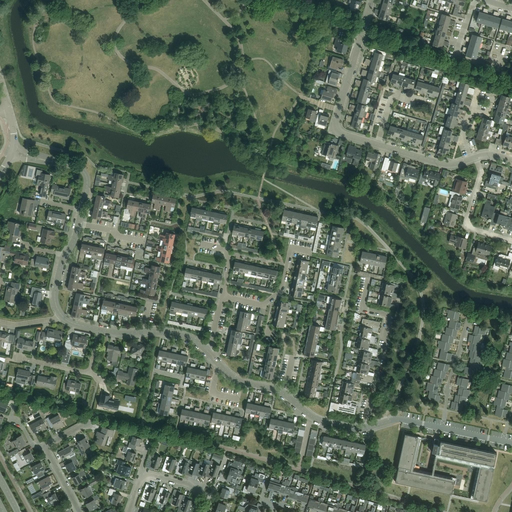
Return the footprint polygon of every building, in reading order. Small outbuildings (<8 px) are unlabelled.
[(344,0),(345,0),(347,1),(347,2),(350,4),(350,6),(358,9),(360,2),(354,0),(344,0)] [(465,0),(459,0),(455,16),(460,17),(461,14),(457,13),(460,5),(463,6),(465,0)] [(390,10),(392,5),(378,1),(377,3),(382,4),(381,7),(390,10)] [(480,26),(481,23),(485,9),(484,8),(482,13),(479,12),(475,24),(480,26)] [(387,21),(389,15),(374,11),(374,13),(379,15),(378,18),(387,21)] [(492,26),(496,12),(494,11),(492,16),(489,15),(486,25),(492,26)] [(497,28),(500,19),(497,18),(498,12),(496,12),(492,26),(497,28)] [(450,20),(451,17),(442,14),(440,19),(454,23),(455,21),(450,20)] [(505,30),(509,16),(507,15),(505,20),(502,19),(499,28),(505,30)] [(447,30),(448,27),(438,25),(437,30),(451,34),(452,32),(447,30)] [(444,41),(444,37),(435,35),(434,40),(448,44),(449,42),(444,41)] [(480,43),(482,37),(472,35),(471,38),(466,36),(466,39),(480,43)] [(345,53),(347,45),(343,44),(344,40),(336,38),(334,45),(338,47),(337,51),(345,53)] [(478,48),(480,43),(466,39),(465,41),(470,42),(469,45),(478,48)] [(442,45),(447,46),(448,44),(434,40),(432,45),(441,48),(442,45)] [(477,53),(478,48),(469,45),(468,48),(463,47),(462,49),(477,53)] [(385,56),(386,52),(371,48),(370,51),(373,52),(372,55),(374,55),(373,58),(381,60),(383,55),(385,56)] [(475,59),(477,53),(462,49),(462,51),(467,52),(466,56),(475,59)] [(343,60),(340,59),(333,57),(331,64),(329,64),(327,69),(332,71),(336,72),(338,66),(341,67),(343,60)] [(379,66),(381,60),(373,58),(372,60),(366,58),(365,61),(379,66)] [(378,71),(379,66),(365,61),(364,64),(370,66),(370,69),(378,71)] [(381,72),(378,71),(370,69),(369,71),(362,69),(361,72),(376,77),(379,77),(381,72)] [(338,77),(340,77),(341,78),(342,74),(336,72),(332,71),(328,83),(335,85),(337,80),(338,78),(337,78),(338,77)] [(375,82),(376,77),(361,72),(361,75),(367,77),(366,80),(375,82)] [(401,85),(404,77),(398,75),(395,86),(398,87),(398,84),(401,85)] [(406,89),(409,79),(404,77),(401,85),(404,86),(404,89),(406,89)] [(374,85),(375,82),(366,80),(364,79),(363,81),(356,79),(355,82),(370,87),(371,84),(374,85)] [(412,89),(415,80),(409,79),(406,89),(409,90),(409,88),(412,89)] [(468,87),(469,85),(457,81),(456,87),(459,88),(474,92),(475,89),(468,87)] [(369,89),(370,87),(355,82),(354,85),(361,87),(360,90),(368,92),(371,93),(372,90),(369,89)] [(426,93),(428,85),(423,83),(420,93),(422,94),(423,92),(426,93)] [(431,97),(434,86),(428,85),(426,93),(429,94),(428,96),(431,97)] [(437,96),(440,88),(434,86),(431,97),(433,98),(434,95),(437,96)] [(335,95),(335,93),(336,90),(327,87),(326,91),(323,90),(323,91),(321,90),(319,95),(322,95),(321,98),(331,101),(333,95),(335,95)] [(465,98),(466,96),(458,93),(455,92),(454,95),(457,96),(456,99),(471,103),(472,100),(465,98)] [(367,104),(369,98),(367,98),(352,93),(351,96),(358,98),(357,101),(367,104)] [(511,101),(509,100),(510,97),(500,94),(499,97),(501,97),(500,100),(509,103),(511,104),(511,102),(511,101)] [(508,106),(509,103),(500,100),(498,99),(497,102),(499,102),(498,105),(507,108),(510,109),(511,106),(508,106)] [(350,104),(349,107),(364,111),(366,106),(358,103),(357,106),(350,104)] [(466,111),(459,109),(460,106),(462,107),(463,106),(452,103),(452,104),(450,104),(449,107),(450,108),(450,109),(465,113),(466,111)] [(506,111),(507,108),(498,105),(497,105),(496,107),(498,108),(497,110),(506,113),(509,114),(509,112),(506,111)] [(367,112),(364,111),(349,107),(349,110),(355,112),(354,115),(363,117),(365,118),(367,112)] [(315,114),(316,111),(308,109),(306,118),(310,119),(309,121),(315,123),(318,115),(315,114)] [(325,126),(329,115),(322,113),(323,110),(319,109),(318,115),(315,123),(315,125),(318,126),(318,124),(325,126)] [(505,116),(506,113),(497,110),(495,110),(494,112),(496,113),(495,115),(495,116),(504,118),(507,119),(508,117),(505,116)] [(456,120),(457,117),(448,114),(447,120),(457,123),(458,120),(456,120)] [(503,121),(504,118),(495,116),(495,115),(494,115),(493,117),(494,118),(494,121),(492,120),(494,121),(503,124),(506,124),(506,122),(503,121)] [(492,120),(489,119),(481,117),(480,120),(482,120),(481,123),(490,125),(490,126),(493,127),(494,121),(492,120)] [(359,128),(361,122),(346,118),(345,121),(352,123),(351,126),(359,128)] [(457,125),(457,123),(447,120),(445,125),(453,128),(454,125),(457,125)] [(489,128),(490,126),(490,125),(481,123),(479,122),(478,125),(480,125),(479,128),(488,131),(491,132),(492,129),(489,128)] [(444,129),(444,127),(441,126),(438,133),(442,135),(453,138),(454,135),(451,135),(452,132),(444,129)] [(398,137),(401,129),(395,127),(392,138),(395,139),(396,136),(398,137)] [(487,134),(488,131),(479,128),(478,127),(477,130),(478,130),(478,133),(487,136),(490,137),(490,134),(487,134)] [(403,141),(406,130),(401,129),(398,137),(401,138),(401,140),(403,141)] [(414,144),(418,131),(413,129),(412,132),(409,140),(412,141),(412,144),(414,144)] [(409,140),(412,132),(406,130),(403,141),(406,142),(406,139),(409,140)] [(421,144),(424,133),(418,131),(414,144),(417,145),(417,143),(421,144)] [(486,139),(487,136),(478,133),(476,133),(475,135),(477,136),(476,138),(474,138),(488,142),(489,140),(486,139)] [(511,137),(511,134),(509,133),(508,136),(505,135),(502,146),(505,147),(505,145),(508,146),(511,137)] [(448,146),(449,143),(441,140),(439,146),(450,149),(450,146),(448,146)] [(338,146),(333,144),(332,145),(329,144),(330,143),(325,142),(321,154),(334,158),(338,146)] [(449,151),(450,149),(439,146),(437,145),(435,151),(437,151),(436,154),(442,156),(443,153),(446,154),(446,151),(449,151)] [(357,165),(362,151),(348,147),(346,155),(343,154),(341,160),(351,163),(353,157),(355,158),(353,164),(357,165)] [(381,155),(378,154),(374,153),(374,154),(368,153),(366,160),(371,162),(369,169),(377,171),(381,155)] [(388,160),(389,158),(385,157),(381,170),(385,171),(386,169),(397,172),(400,164),(388,160)] [(416,167),(409,165),(407,164),(405,169),(402,168),(399,178),(409,181),(409,178),(416,180),(419,170),(415,169),(416,167)] [(502,170),(494,168),(490,167),(488,172),(491,173),(490,177),(490,176),(490,177),(503,181),(504,178),(500,177),(502,170)] [(437,173),(425,170),(423,177),(426,178),(426,179),(432,181),(430,184),(436,186),(437,182),(438,182),(440,174),(437,173)] [(43,182),(40,193),(40,195),(45,196),(48,183),(50,175),(41,173),(40,177),(39,177),(38,181),(43,182)] [(121,186),(122,181),(108,177),(107,180),(113,181),(112,184),(121,186)] [(496,190),(498,183),(508,186),(509,183),(503,181),(490,177),(488,181),(486,181),(484,186),(496,190)] [(465,194),(466,191),(466,189),(465,189),(465,186),(466,187),(466,186),(467,182),(456,179),(453,190),(465,194)] [(53,184),(51,193),(54,193),(54,195),(63,197),(63,198),(68,200),(71,189),(56,186),(56,185),(53,184)] [(118,197),(120,192),(105,189),(105,191),(110,192),(110,196),(118,197)] [(459,209),(462,198),(459,196),(459,194),(450,191),(449,194),(453,195),(450,206),(459,209)] [(102,196),(97,195),(95,200),(110,203),(110,201),(105,200),(105,197),(102,196)] [(163,205),(165,196),(159,195),(156,209),(159,210),(160,204),(163,205)] [(176,199),(170,197),(167,211),(170,212),(170,211),(173,211),(174,207),(176,199)] [(32,212),(33,204),(34,200),(23,198),(20,214),(32,216),(33,212),(32,212)] [(131,215),(134,201),(128,200),(125,214),(131,215)] [(489,207),(491,201),(486,200),(481,216),(480,216),(487,218),(487,219),(487,217),(491,218),(493,212),(494,208),(489,207)] [(138,211),(140,202),(134,201),(131,215),(134,216),(135,210),(138,211)] [(149,213),(151,205),(145,203),(144,208),(142,218),(145,218),(146,213),(149,213)] [(102,211),(103,208),(94,206),(93,212),(107,215),(108,212),(102,211)] [(196,217),(198,208),(198,207),(195,207),(195,208),(192,208),(190,216),(196,217)] [(201,221),(202,219),(204,210),(201,209),(201,208),(198,207),(198,208),(196,217),(195,220),(201,221)] [(425,207),(420,221),(425,222),(430,208),(425,207)] [(453,227),(457,215),(453,214),(454,211),(444,208),(442,213),(447,214),(444,224),(453,227)] [(208,220),(210,210),(207,209),(207,211),(204,210),(202,219),(208,220)] [(64,224),(66,214),(49,211),(47,221),(64,224)] [(500,224),(504,212),(500,211),(499,214),(493,212),(491,218),(489,224),(495,226),(496,223),(499,224),(500,224)] [(220,222),(222,212),(219,212),(219,213),(215,213),(214,221),(220,222)] [(509,230),(511,218),(511,217),(506,216),(507,213),(504,212),(500,224),(504,226),(503,228),(509,230)] [(11,229),(8,240),(16,242),(16,241),(15,241),(16,236),(17,236),(18,233),(20,233),(22,224),(8,222),(7,228),(11,229)] [(244,236),(246,226),(243,226),(243,227),(240,227),(238,235),(244,236)] [(54,239),(55,232),(52,232),(52,231),(43,229),(42,238),(41,242),(50,244),(51,238),(54,239)] [(468,239),(467,239),(458,236),(458,237),(451,235),(449,242),(456,244),(455,246),(465,249),(468,239)] [(172,246),(174,240),(159,237),(159,240),(164,241),(164,244),(172,246)] [(493,247),(484,244),(484,243),(483,243),(482,243),(482,244),(479,243),(479,241),(479,240),(477,248),(474,247),(474,248),(473,248),(471,254),(468,253),(469,252),(468,252),(466,260),(475,263),(475,262),(473,262),(476,251),(479,252),(479,253),(480,253),(488,255),(487,257),(491,247),(493,247)] [(11,246),(5,245),(5,248),(0,246),(0,260),(4,261),(4,259),(8,260),(11,246)] [(96,259),(99,247),(93,246),(91,255),(91,258),(96,259)] [(102,260),(105,249),(99,247),(96,259),(102,260)] [(170,257),(171,251),(157,248),(156,251),(162,252),(161,255),(170,257)] [(21,255),(22,253),(10,251),(9,254),(16,256),(14,262),(27,265),(29,257),(21,255)] [(511,258),(511,253),(509,252),(508,257),(499,254),(497,259),(496,258),(493,268),(495,269),(496,265),(507,269),(509,262),(511,263),(511,258)] [(110,263),(112,254),(106,253),(103,265),(109,266),(110,263)] [(120,268),(123,257),(117,255),(115,264),(115,267),(120,268)] [(49,259),(37,257),(36,260),(31,259),(30,266),(35,267),(35,265),(43,267),(42,270),(47,271),(49,259)] [(126,269),(128,258),(123,257),(120,268),(126,269)] [(132,271),(134,259),(128,258),(126,269),(132,271)] [(307,265),(308,262),(298,259),(297,266),(309,268),(309,265),(307,265)] [(245,273),(247,263),(244,262),(244,264),(241,263),(239,271),(245,273)] [(257,275),(259,265),(256,265),(256,266),(253,266),(251,274),(257,275)] [(80,271),(81,268),(72,266),(71,272),(85,275),(86,273),(80,271)] [(308,271),(309,268),(297,266),(295,272),(305,274),(306,270),(308,271)] [(190,277),(192,267),(190,267),(189,268),(186,268),(184,279),(186,279),(187,279),(188,278),(188,277),(190,277)] [(196,279),(198,270),(195,270),(195,268),(192,267),(190,277),(189,280),(195,281),(196,279)] [(268,278),(271,268),(268,267),(267,269),(264,268),(263,276),(268,278)] [(344,270),(344,269),(332,267),(332,270),(330,270),(329,273),(341,275),(343,269),(344,270)] [(276,279),(278,271),(276,271),(273,270),(273,268),(271,268),(268,278),(274,279),(276,279)] [(202,280),(204,270),(201,269),(201,271),(198,270),(196,279),(202,280)] [(158,278),(159,273),(145,270),(144,272),(150,273),(149,277),(158,278)] [(214,282),(216,272),(213,272),(213,273),(210,273),(208,281),(214,282)] [(220,284),(222,275),(218,275),(219,273),(216,272),(214,282),(213,286),(216,286),(216,283),(220,284)] [(305,277),(305,274),(295,272),(294,277),(306,280),(307,277),(305,277)] [(340,281),(341,275),(329,273),(329,275),(331,276),(330,279),(340,281)] [(306,283),(306,280),(294,277),(293,283),(303,286),(304,282),(306,283)] [(78,283),(79,279),(70,278),(69,283),(83,286),(83,284),(78,283)] [(339,287),(340,282),(340,281),(330,279),(329,282),(327,281),(327,284),(339,287)] [(155,290),(156,284),(142,281),(142,283),(147,285),(146,288),(155,290)] [(398,288),(399,285),(386,282),(385,284),(385,282),(383,281),(382,283),(381,283),(383,283),(382,288),(393,290),(394,287),(398,288)] [(11,287),(8,287),(5,300),(9,301),(8,302),(9,302),(10,301),(14,302),(17,289),(19,289),(20,284),(12,282),(11,287)] [(302,288),(303,286),(293,283),(291,289),(304,292),(304,289),(302,288)] [(338,292),(339,287),(327,284),(326,287),(328,287),(327,291),(339,293),(338,292)] [(392,292),(393,290),(382,288),(381,294),(396,297),(397,293),(392,292)] [(39,307),(41,296),(42,293),(34,291),(31,305),(39,307)] [(84,298),(85,295),(76,293),(75,299),(89,302),(89,299),(84,298)] [(396,300),(396,297),(381,294),(380,299),(391,302),(391,299),(396,300)] [(341,300),(340,299),(331,298),(330,304),(341,306),(341,303),(341,300)] [(390,304),(391,302),(380,299),(379,304),(381,304),(381,306),(394,309),(395,305),(390,304)] [(107,310),(109,301),(103,300),(101,311),(107,312),(107,310)] [(176,311),(178,301),(175,300),(175,302),(172,301),(170,310),(169,313),(175,315),(176,311)] [(287,306),(288,303),(278,301),(277,307),(289,310),(289,307),(287,306)] [(123,316),(126,305),(120,303),(118,312),(118,315),(123,316)] [(188,314),(190,304),(187,303),(187,305),(184,304),(182,312),(188,314)] [(82,309),(82,306),(74,304),(72,310),(87,313),(87,310),(82,309)] [(340,309),(341,306),(330,304),(329,310),(339,312),(340,309)] [(200,316),(202,306),(199,306),(199,307),(195,307),(194,315),(200,316)] [(288,312),(289,310),(277,307),(275,313),(286,315),(286,312),(288,312)] [(338,315),(339,312),(329,310),(327,316),(338,318),(339,315),(338,315)] [(458,319),(459,315),(459,312),(448,310),(447,317),(450,318),(450,319),(456,320),(456,319),(458,319)] [(250,320),(252,314),(240,311),(240,315),(238,314),(237,317),(250,320)] [(285,318),(286,315),(275,313),(274,319),(286,322),(287,319),(285,318)] [(338,321),(338,318),(327,316),(326,322),(336,324),(337,321),(338,321)] [(250,326),(251,320),(250,320),(237,317),(237,320),(239,320),(238,323),(246,325),(250,326)] [(363,318),(361,325),(378,328),(380,322),(363,318)] [(286,324),(286,322),(274,319),(273,325),(283,327),(284,324),(286,324)] [(459,330),(460,326),(461,323),(456,322),(456,320),(450,319),(448,328),(457,330),(459,330)] [(336,327),(336,324),(326,322),(325,328),(336,330),(336,327)] [(324,327),(309,324),(309,328),(308,331),(319,333),(319,330),(323,331),(324,327)] [(378,332),(378,328),(361,325),(360,331),(371,333),(371,330),(378,332)] [(484,335),(486,328),(475,325),(473,333),(475,333),(474,334),(481,336),(481,334),(484,335)] [(456,337),(457,333),(457,330),(448,328),(446,327),(445,327),(444,330),(446,330),(445,334),(445,335),(454,337),(456,337)] [(60,342),(62,332),(48,329),(47,334),(42,332),(41,340),(40,341),(39,344),(45,345),(46,340),(56,342),(55,345),(56,346),(60,347),(61,346),(62,342),(60,342)] [(241,339),(241,338),(243,332),(231,330),(231,333),(229,333),(228,336),(241,339)] [(317,339),(319,333),(308,331),(308,333),(307,333),(307,337),(317,339)] [(370,336),(371,333),(360,331),(359,337),(374,340),(375,337),(370,336)] [(13,343),(14,335),(0,332),(0,347),(1,347),(2,340),(7,341),(7,342),(13,343)] [(452,344),(453,340),(454,337),(445,335),(445,334),(443,334),(441,341),(450,343),(452,344)] [(479,344),(481,336),(474,334),(474,336),(469,335),(468,342),(470,342),(479,344)] [(74,335),(73,339),(72,342),(69,342),(66,342),(66,341),(64,348),(71,350),(72,345),(84,348),(87,337),(74,335)] [(241,345),(242,339),(241,338),(241,339),(228,336),(228,338),(230,339),(229,342),(237,344),(241,345)] [(316,345),(317,339),(307,337),(306,340),(307,340),(306,343),(316,345)] [(374,343),(374,340),(359,337),(358,342),(368,345),(369,342),(374,343)] [(17,347),(21,348),(27,349),(31,350),(33,342),(23,339),(19,338),(17,347)] [(449,350),(450,346),(450,343),(441,341),(439,341),(438,348),(441,349),(441,350),(447,351),(447,350),(449,350)] [(145,345),(133,342),(131,354),(143,357),(145,345)] [(377,349),(368,347),(368,345),(358,342),(357,347),(359,347),(359,349),(363,350),(377,353),(377,349)] [(479,352),(481,345),(479,344),(470,342),(468,350),(470,350),(479,352)] [(315,351),(316,345),(306,343),(305,345),(304,349),(315,351)] [(106,359),(113,361),(113,365),(117,365),(118,365),(118,364),(119,364),(119,363),(119,362),(118,362),(118,361),(117,361),(116,361),(118,353),(120,353),(121,348),(108,345),(107,351),(108,351),(106,359)] [(277,355),(278,348),(269,346),(268,353),(277,355)] [(239,353),(239,350),(236,349),(236,350),(226,347),(225,350),(227,351),(226,354),(235,356),(236,356),(236,355),(238,353),(239,353)] [(314,357),(315,351),(304,349),(303,352),(304,352),(303,355),(314,357)] [(450,361),(451,357),(451,354),(447,353),(447,351),(441,350),(439,359),(450,361)] [(479,359),(480,359),(481,352),(479,352),(470,350),(469,357),(470,358),(479,359)] [(276,361),(277,355),(268,353),(266,359),(276,361)] [(370,360),(371,357),(360,355),(359,361),(374,364),(375,361),(370,360)] [(480,367),(482,360),(480,359),(479,359),(470,358),(469,365),(470,365),(470,366),(476,368),(477,366),(480,367)] [(274,367),(276,361),(266,359),(265,365),(274,367)] [(511,368),(511,360),(505,359),(503,359),(502,366),(505,367),(505,368),(511,370),(511,368)] [(311,360),(310,366),(321,368),(322,362),(311,360)] [(373,368),(374,364),(359,361),(357,367),(368,369),(369,367),(373,368)] [(448,372),(448,368),(449,365),(438,362),(437,369),(437,370),(446,372),(448,372)] [(273,373),(274,367),(265,365),(264,368),(259,367),(259,370),(264,371),(273,373)] [(320,374),(321,368),(310,366),(308,372),(320,374)] [(474,376),(476,368),(470,366),(470,368),(465,367),(463,374),(474,376)] [(123,372),(119,371),(118,371),(116,378),(127,381),(127,382),(126,384),(134,386),(138,369),(130,367),(128,374),(122,373),(123,372)] [(368,372),(368,369),(357,367),(356,373),(373,376),(374,373),(368,372)] [(511,378),(511,371),(511,370),(505,368),(503,377),(511,378)] [(29,375),(30,372),(18,369),(18,371),(17,371),(17,372),(18,372),(16,380),(20,381),(21,379),(30,381),(29,385),(33,386),(35,376),(31,375),(31,376),(29,375)] [(444,379),(445,374),(446,372),(437,370),(437,369),(435,369),(433,376),(442,378),(444,379)] [(319,380),(320,374),(308,372),(307,377),(319,380)] [(372,383),(373,376),(356,373),(355,379),(372,383)] [(51,378),(38,376),(36,384),(54,388),(56,380),(56,379),(56,377),(52,376),(51,378)] [(441,385),(441,381),(442,378),(433,376),(431,376),(430,383),(439,385),(441,385)] [(317,386),(319,380),(307,377),(306,383),(317,386)] [(467,388),(468,380),(458,377),(456,385),(461,386),(460,387),(467,388)] [(72,381),(68,380),(67,383),(64,382),(62,391),(70,393),(70,390),(79,392),(81,384),(72,382),(72,381)] [(437,392),(438,388),(439,385),(430,383),(428,382),(426,390),(429,390),(429,392),(435,393),(436,392),(437,392)] [(316,392),(317,386),(306,383),(305,389),(316,392)] [(511,393),(511,391),(511,385),(502,384),(501,391),(510,393),(511,393)] [(353,391),(353,389),(342,386),(341,392),(357,395),(357,392),(353,391)] [(468,398),(470,390),(466,390),(467,388),(460,387),(460,388),(459,388),(457,395),(466,397),(468,398)] [(315,397),(316,392),(305,389),(303,395),(306,395),(306,398),(313,400),(314,397),(315,397)] [(508,400),(509,396),(510,393),(501,391),(499,390),(497,397),(497,398),(506,400),(508,400)] [(356,399),(357,395),(341,392),(340,398),(351,400),(351,398),(356,399)] [(438,403),(439,399),(440,395),(435,394),(435,393),(429,392),(427,400),(438,403)] [(110,396),(106,395),(102,395),(99,406),(116,409),(118,401),(110,399),(110,396)] [(465,404),(466,397),(457,395),(455,395),(454,402),(463,404),(465,404)] [(504,407),(505,402),(506,400),(497,398),(497,397),(495,397),(493,404),(497,405),(497,406),(503,408),(503,406),(504,407)] [(350,403),(351,400),(340,398),(339,404),(356,407),(356,404),(350,403)] [(463,404),(454,402),(452,401),(450,409),(461,411),(463,404)] [(170,408),(170,406),(161,404),(159,403),(158,408),(160,408),(173,411),(174,409),(170,408)] [(354,414),(356,407),(339,404),(334,403),(332,409),(333,409),(337,410),(354,414)] [(506,418),(507,413),(507,410),(502,409),(503,408),(497,406),(495,415),(506,418)] [(40,429),(46,426),(42,418),(45,417),(40,408),(36,407),(40,415),(34,418),(40,429)] [(34,432),(40,429),(34,418),(32,415),(29,417),(30,420),(28,421),(24,414),(21,415),(25,423),(28,422),(34,432)] [(58,428),(64,425),(58,415),(50,419),(49,417),(46,419),(51,428),(54,427),(56,429),(58,428)] [(114,430),(102,427),(101,433),(98,432),(95,442),(106,446),(109,436),(112,436),(114,430)] [(414,469),(421,437),(405,434),(398,466),(395,482),(451,494),(453,483),(455,484),(454,485),(455,485),(456,478),(414,469)] [(17,439),(14,440),(17,445),(15,446),(17,449),(8,454),(9,457),(17,452),(18,452),(17,449),(26,444),(21,435),(17,438),(17,439)] [(129,442),(128,447),(131,448),(135,449),(136,445),(139,446),(141,439),(133,436),(131,443),(129,442)] [(328,446),(330,437),(324,436),(323,439),(320,438),(321,437),(319,444),(328,446)] [(85,438),(78,442),(79,444),(76,445),(82,455),(85,453),(83,449),(90,446),(85,438)] [(493,468),(494,463),(496,453),(440,441),(439,445),(438,445),(437,444),(438,442),(434,441),(432,452),(432,451),(431,452),(437,453),(437,457),(477,466),(470,499),(477,500),(476,500),(476,499),(487,501),(493,469),(494,468),(493,468)] [(58,452),(62,458),(62,459),(68,456),(70,458),(74,456),(76,455),(74,452),(73,453),(69,446),(58,452)] [(134,458),(136,454),(130,451),(131,448),(128,447),(124,446),(122,452),(128,454),(126,459),(133,461),(134,458)] [(25,448),(18,452),(17,452),(21,458),(22,460),(23,460),(26,459),(27,462),(34,458),(30,452),(28,454),(25,448)] [(157,468),(161,458),(152,454),(150,453),(145,466),(153,469),(154,467),(157,468)] [(78,462),(76,458),(74,456),(70,458),(67,459),(69,463),(65,465),(69,471),(68,471),(69,472),(70,471),(76,468),(74,464),(78,462)] [(176,460),(170,458),(166,457),(162,470),(168,472),(169,469),(172,471),(176,460)] [(128,476),(131,468),(123,465),(124,462),(118,460),(117,463),(119,464),(116,472),(128,476)] [(185,473),(189,463),(179,460),(175,472),(181,475),(182,472),(185,473)] [(216,476),(220,466),(215,465),(216,463),(211,460),(209,465),(206,475),(212,478),(213,475),(216,476)] [(195,474),(199,464),(189,461),(189,463),(185,473),(191,476),(192,473),(195,474)] [(228,473),(236,476),(240,478),(242,472),(235,469),(237,464),(229,461),(227,467),(228,467),(228,469),(230,470),(229,473),(228,473)] [(32,471),(34,474),(36,473),(39,478),(44,475),(42,470),(44,469),(41,462),(32,467),(34,470),(32,471)] [(206,475),(209,465),(200,462),(199,464),(195,474),(201,477),(202,474),(206,475)] [(85,474),(82,468),(74,472),(76,475),(72,478),(76,484),(82,481),(80,477),(85,474)] [(124,489),(126,481),(121,480),(122,477),(113,473),(112,477),(115,478),(112,485),(124,489)] [(235,479),(236,476),(228,473),(229,474),(226,480),(230,481),(229,484),(236,487),(239,481),(235,479)] [(258,481),(262,482),(265,475),(259,473),(258,477),(252,475),(250,481),(246,479),(245,482),(249,484),(256,486),(258,481)] [(41,489),(43,494),(49,491),(50,490),(49,487),(50,487),(49,484),(52,483),(49,476),(39,481),(43,488),(41,489)] [(271,499),(277,480),(271,478),(267,490),(270,491),(268,498),(271,499)] [(278,493),(281,484),(279,484),(279,481),(277,480),(271,499),(274,499),(276,493),(278,493)] [(283,495),(288,480),(285,480),(285,482),(282,481),(281,484),(278,493),(283,495)] [(152,489),(153,486),(146,484),(141,498),(142,499),(143,500),(145,499),(145,498),(151,500),(155,490),(152,489)] [(254,493),(256,486),(249,484),(248,487),(244,486),(242,492),(249,494),(250,491),(254,493)] [(92,494),(88,486),(80,490),(82,494),(81,494),(83,498),(92,494)] [(225,489),(222,488),(220,496),(227,498),(228,494),(232,495),(234,489),(226,486),(225,489)] [(292,500),(295,488),(293,487),(292,490),(290,489),(288,496),(287,498),(292,500)] [(118,505),(122,496),(115,493),(116,490),(110,488),(107,494),(113,496),(111,503),(118,505)] [(167,490),(163,488),(161,488),(156,500),(166,504),(170,493),(166,492),(167,490)] [(301,503),(305,491),(305,489),(303,489),(301,493),(299,492),(296,501),(301,503)] [(180,492),(177,491),(174,490),(169,502),(179,505),(182,495),(179,494),(180,492)] [(52,495),(51,493),(49,491),(43,494),(45,499),(47,498),(51,505),(59,500),(55,493),(52,495)] [(98,499),(96,495),(88,499),(90,502),(86,504),(90,510),(97,506),(94,501),(98,499)] [(188,500),(189,497),(182,495),(179,505),(178,508),(188,511),(191,501),(188,500)] [(312,509),(315,500),(312,499),(313,496),(310,495),(305,511),(308,511),(310,508),(312,509)] [(317,511),(321,499),(318,498),(318,501),(315,500),(312,509),(317,511)] [(326,511),(330,502),(331,499),(329,498),(327,504),(324,503),(323,508),(321,511),(326,511)] [(231,504),(223,501),(222,504),(219,503),(216,509),(224,511),(225,508),(228,510),(231,504)] [(331,511),(334,506),(335,503),(330,502),(326,511),(331,511)] [(259,511),(261,504),(258,503),(257,506),(251,504),(251,505),(250,504),(249,504),(248,504),(248,505),(247,505),(246,506),(245,506),(245,507),(245,508),(240,506),(239,509),(238,508),(238,509),(247,511),(256,511),(257,510),(259,511)]
